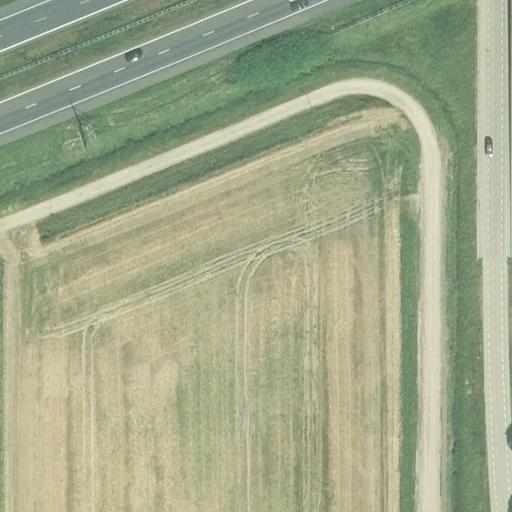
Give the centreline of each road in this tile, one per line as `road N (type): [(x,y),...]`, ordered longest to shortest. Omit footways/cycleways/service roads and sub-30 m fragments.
road 1 (tertiary): [(500,511),(495,0)]
road 2 (motorway): [(0,116),(287,0)]
